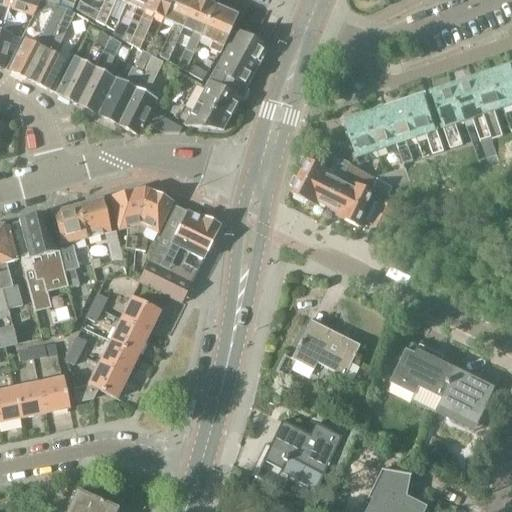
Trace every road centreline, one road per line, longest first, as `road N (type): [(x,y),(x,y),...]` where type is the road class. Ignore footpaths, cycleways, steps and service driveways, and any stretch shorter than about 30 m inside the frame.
road 1 (tertiary): [(198,473),(226,369),(260,172)]
road 2 (residential): [(260,172),(132,156),(55,173)]
road 3 (residential): [(198,473),(119,447),(0,469)]
road 4 (residential): [(329,257),(511,345)]
road 5 (residential): [(361,39),(375,77),(388,81),(511,39)]
road 6 (tertiary): [(260,172),(309,19)]
